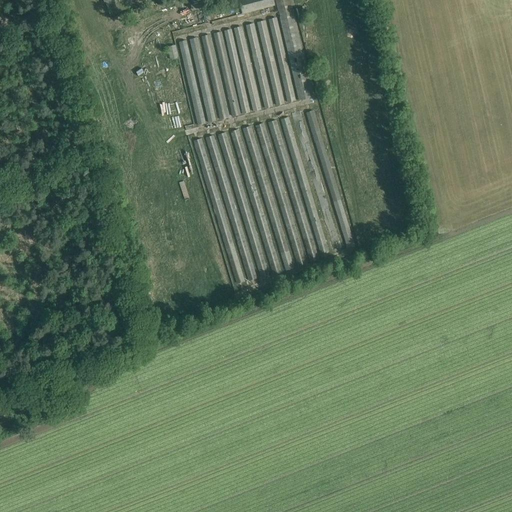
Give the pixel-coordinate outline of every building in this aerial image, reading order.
[(239,0),(243,13),(272,4),(270,0),(239,0)] [(279,18),(297,101),(312,98),(291,0),(274,0),(277,13),(279,13),(280,17),(279,18)] [(163,27),(163,26),(163,24),(162,22),(161,19),(160,17),(158,16),(156,15),(153,14),(151,14),(148,15),(146,15),(144,17),(142,18),(141,20),(140,22),(139,27),(140,31),(141,33),(143,35),(145,37),(147,38),(149,38),(152,38),(154,38),(156,38),(160,35),(161,34),(162,31),(163,29),(163,27)] [(176,44),(168,46),(171,59),(179,57),(176,44)] [(307,111),(311,133),(319,132),(315,110),(307,111)]
